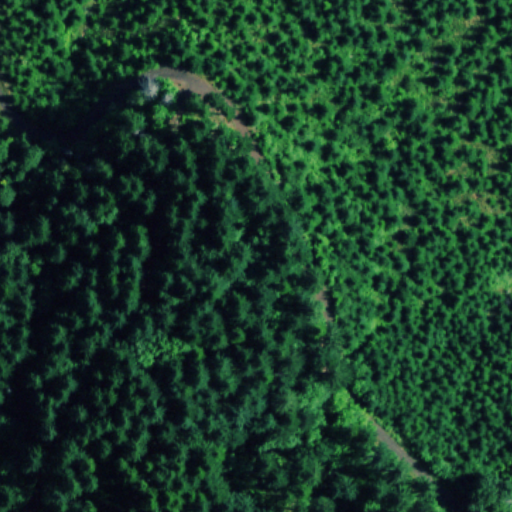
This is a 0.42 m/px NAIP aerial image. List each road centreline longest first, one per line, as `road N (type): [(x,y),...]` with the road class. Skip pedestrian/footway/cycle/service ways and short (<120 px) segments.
road 1 (track): [(471,511),(364,405),(287,270),(225,99),(190,64),(172,82)]
road 2 (track): [(172,82),(150,252),(35,488),(35,511)]
road 3 (track): [(0,106),(47,117),(153,55),(190,64)]
